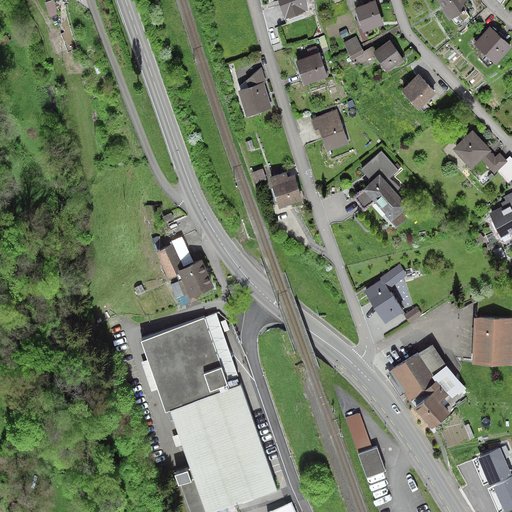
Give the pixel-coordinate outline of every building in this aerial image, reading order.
[(54,0),(45,3),(50,17),(58,15),(54,0)] [(307,0),(278,0),(284,20),(308,11),(307,0)] [(375,0),(354,8),(356,13),(361,27),(364,33),(384,25),(375,0)] [(472,7),(467,0),(436,0),(437,0),(450,21),(472,7)] [(511,46),(490,26),(473,44),(496,65),(511,47),(511,46)] [(364,51),(356,36),(343,42),(352,60),(355,59),(364,54),(363,52),(364,51)] [(374,51),(373,52),(374,56),(386,72),(404,60),(390,40),(374,51)] [(310,56),(319,53),(316,46),(307,49),(310,56)] [(374,51),(372,47),(364,51),(363,52),(364,54),(355,59),(359,65),(368,60),(368,59),(374,56),(373,52),(374,51)] [(310,56),(295,62),(305,86),(328,77),(319,53),(310,56)] [(240,86),(242,90),(264,83),(266,82),(261,67),(240,86)] [(419,74),(401,91),(419,110),(437,93),(419,74)] [(242,90),(238,91),(247,117),(273,108),(264,83),(242,90)] [(337,109),(311,118),(317,135),(320,134),(327,152),(349,144),(337,109)] [(473,130),(453,148),(472,169),(482,160),(490,152),(492,151),(473,130)] [(252,140),(246,142),(249,150),(255,148),(252,140)] [(372,181),(354,198),(365,210),(374,202),(397,228),(408,218),(402,211),(408,205),(396,192),(400,189),(390,177),(398,170),(382,151),(362,169),(372,181)] [(490,152),(482,160),(495,174),(498,171),(508,161),(506,159),(500,153),(495,157),(490,152)] [(511,157),(510,156),(506,159),(508,161),(498,171),(508,182),(511,179),(511,157)] [(263,169),(252,172),(256,183),(266,180),(263,169)] [(286,173),(269,178),(272,188),(277,203),(279,209),(303,201),(295,175),(288,177),(286,173)] [(503,207),(489,213),(502,239),(511,233),(511,192),(504,196),(506,200),(501,202),(503,207)] [(172,213),(162,217),(165,222),(174,218),(172,213)] [(178,271),(183,269),(172,245),(156,251),(169,279),(180,274),(178,271)] [(197,296),(215,288),(202,260),(183,269),(178,271),(180,274),(182,280),(178,281),(184,295),(187,294),(190,302),(190,303),(199,299),(197,296)] [(382,279),(388,289),(407,275),(400,264),(380,277),(382,279)] [(382,279),(364,291),(386,324),(404,312),(388,289),(382,279)] [(184,295),(178,281),(171,285),(176,298),(177,298),(181,306),(190,302),(187,294),(184,295)] [(141,285),(135,288),(138,295),(145,291),(141,285)] [(417,306),(404,315),(409,323),(422,314),(417,306)] [(217,314),(205,318),(227,383),(239,379),(217,314)] [(511,318),(474,317),(472,364),(511,366),(511,356),(511,318)] [(190,511),(214,511),(277,491),(239,379),(227,383),(205,318),(141,342),(148,360),(158,389),(165,413),(170,411),(178,434),(182,445),(191,471),(175,476),(179,486),(181,485),(190,511)] [(447,367),(433,345),(391,370),(406,392),(404,393),(410,404),(432,430),(451,414),(440,402),(449,395),(437,381),(435,382),(432,376),(447,367)] [(158,389),(148,360),(142,362),(152,391),(158,389)] [(466,389),(447,367),(432,376),(435,382),(437,381),(449,395),(452,398),(458,394),(459,395),(466,389)] [(358,449),(373,444),(360,410),(345,416),(358,449)] [(176,447),(182,445),(178,434),(173,436),(176,447)] [(373,444),(358,449),(367,475),(386,468),(377,443),(373,444)] [(506,445),(500,448),(505,459),(511,456),(506,445)] [(511,474),(505,459),(500,448),(477,458),(490,485),(511,475),(511,474)] [(507,511),(511,510),(511,478),(494,487),(504,511),(507,511)] [(296,511),(292,502),(268,511),(296,511)]
